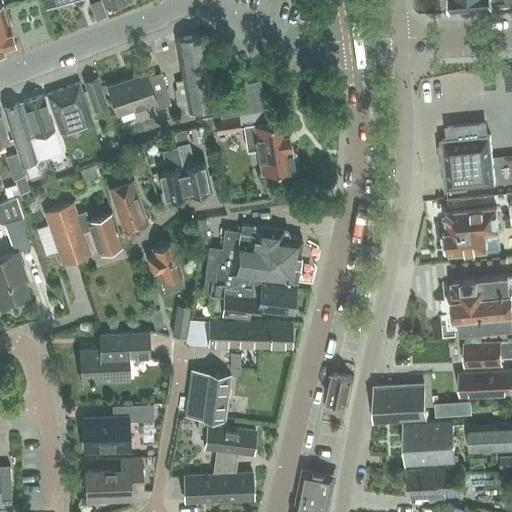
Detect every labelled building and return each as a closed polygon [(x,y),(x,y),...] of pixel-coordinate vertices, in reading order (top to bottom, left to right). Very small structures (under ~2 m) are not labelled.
[(511,0),(449,0),(450,9),(511,4),(511,0)] [(0,4),(0,49),(14,45),(13,42),(14,42),(11,29),(10,29),(2,4),(0,4)] [(216,106),(203,34),(176,39),(183,79),(176,80),(178,89),(176,90),(178,104),(188,103),(189,111),(216,106)] [(147,76),(146,72),(108,85),(118,113),(155,100),(157,108),(171,103),(160,72),(147,76)] [(94,110),(107,105),(96,76),(84,81),(94,110)] [(220,114),(267,107),(260,77),(214,88),(220,114)] [(87,104),(80,85),(79,82),(47,94),(54,115),(59,129),(91,118),(87,104)] [(54,129),(43,95),(3,108),(21,163),(37,159),(24,113),(29,112),(36,135),(54,129)] [(0,143),(9,141),(0,112),(0,143)] [(217,132),(241,129),(238,113),(214,116),(217,132)] [(292,153),(286,120),(245,126),(249,149),(258,147),(262,172),(294,167),(293,163),(295,163),(294,153),(292,153)] [(447,188),(495,183),(491,135),(487,135),(486,124),(445,129),(447,139),(442,140),(447,188)] [(185,131),(175,134),(177,143),(187,141),(185,131)] [(174,136),(160,140),(162,150),(166,149),(176,146),(174,136)] [(210,189),(211,189),(205,161),(193,164),(189,143),(178,146),(187,194),(210,189)] [(165,199),(187,194),(178,146),(176,146),(166,149),(162,150),(167,170),(159,171),(165,199)] [(20,193),(30,190),(17,153),(7,157),(20,193)] [(111,160),(100,163),(103,172),(114,168),(111,160)] [(132,195),(128,183),(110,190),(124,229),(147,221),(138,193),(132,195)] [(0,302),(28,293),(19,267),(23,266),(17,250),(31,245),(21,217),(24,216),(17,196),(0,202),(0,219),(6,222),(16,251),(0,255),(0,302)] [(44,211),(49,225),(37,229),(46,254),(58,251),(62,264),(91,254),(83,231),(91,228),(99,251),(122,243),(111,212),(88,220),(85,211),(77,214),(73,201),(44,211)] [(450,254),(484,251),(486,248),(499,247),(497,231),(499,230),(497,207),(449,211),(446,216),(450,254)] [(197,240),(207,240),(206,219),(196,219),(197,240)] [(251,296),(252,284),(252,276),(296,281),(302,238),(280,235),(280,228),(241,223),(241,230),(224,228),(222,248),(209,246),(203,291),(224,294),(224,293),(251,296)] [(160,294),(184,285),(169,242),(153,247),(155,252),(147,255),(160,294)] [(511,274),(462,278),(462,280),(452,281),(454,318),(459,317),(461,330),(511,325),(511,274)] [(224,293),(224,294),(222,313),(247,317),(249,307),(257,308),(258,309),(292,313),(295,288),(262,284),(261,285),(252,284),(251,296),(224,293)] [(185,336),(189,306),(177,304),(173,334),(185,336)] [(154,327),(164,324),(158,308),(149,312),(154,327)] [(290,346),(291,321),(209,319),(209,344),(290,346)] [(92,382),(94,380),(129,378),(128,356),(149,355),(148,332),(100,334),(101,348),(80,348),(81,380),(89,380),(92,382)] [(511,339),(465,342),(466,365),(502,363),(502,358),(511,357),(511,339)] [(461,395),(511,392),(511,369),(460,372),(461,395)] [(224,420),(230,375),(191,370),(185,414),(224,420)] [(348,405),(354,376),(334,372),(328,401),(348,405)] [(375,420),(377,420),(425,418),(424,385),(374,388),(375,420)] [(437,414),(456,413),(455,402),(436,403),(437,414)] [(84,450),(127,448),(129,448),(128,420),(153,419),(152,404),(112,405),(113,417),(83,418),(84,450)] [(408,463),(456,461),(454,418),(405,421),(408,463)] [(252,453),(255,429),(208,423),(209,420),(199,419),(198,431),(207,432),(205,448),(219,449),(216,472),(185,474),(186,501),(253,498),(252,471),(239,472),(241,452),(252,453)] [(470,452),(511,449),(511,421),(469,424),(470,452)] [(511,455),(501,456),(502,468),(511,467),(511,455)] [(483,456),(470,457),(470,465),(484,464),(483,456)] [(86,499),(127,497),(130,497),(130,491),(142,490),(141,457),(121,458),(121,469),(85,471),(86,499)] [(0,511),(12,511),(10,465),(0,465),(0,511)] [(461,470),(461,465),(409,469),(411,497),(463,494),(462,483),(487,482),(488,470),(461,470)] [(326,511),(328,503),(333,480),(303,473),(294,511),(326,511)] [(463,510),(462,509),(448,503),(444,511),(478,511),(466,506),(463,510)]
